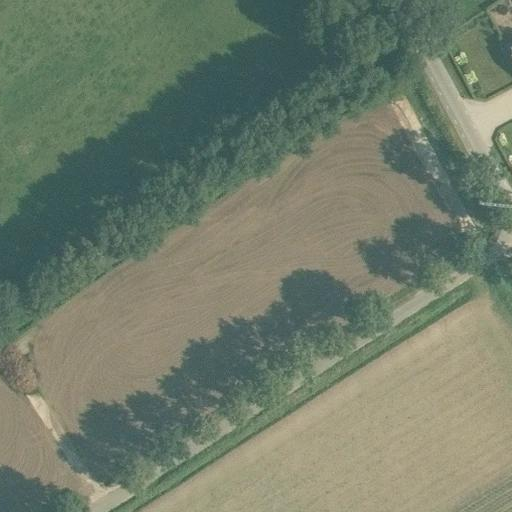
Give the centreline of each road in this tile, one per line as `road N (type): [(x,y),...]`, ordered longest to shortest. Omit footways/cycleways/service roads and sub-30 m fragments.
road 1 (unclassified): [(93,511),(511,246)]
road 2 (unclassified): [(511,216),(396,0)]
